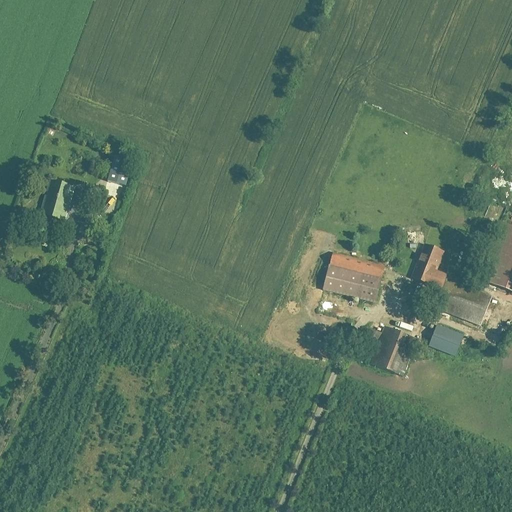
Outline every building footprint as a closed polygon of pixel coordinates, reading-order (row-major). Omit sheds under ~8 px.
[(53,181),(41,218),(65,226),(77,189),(53,181)] [(80,185),(76,198),(89,202),(94,189),(80,185)] [(426,233),(417,233),(418,244),(427,244),(426,233)] [(511,234),(489,281),(511,292),(511,234)] [(425,247),(412,280),(446,294),(452,278),(438,272),(445,255),(425,247)] [(337,253),(325,291),(378,308),(390,270),(337,253)] [(490,311),(495,299),(455,283),(450,296),(490,311)] [(440,326),(430,346),(458,359),(468,340),(440,326)] [(386,332),(374,365),(403,375),(414,341),(386,332)]
